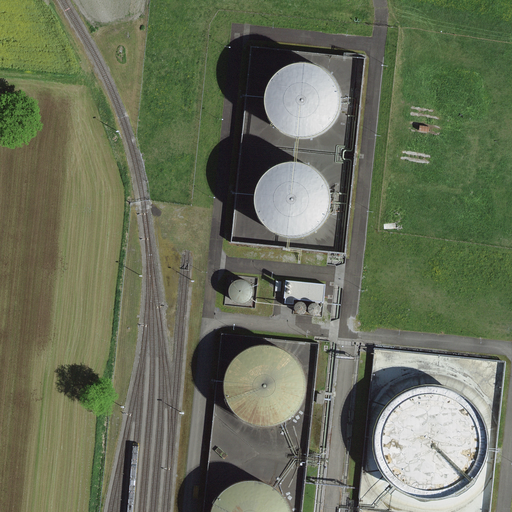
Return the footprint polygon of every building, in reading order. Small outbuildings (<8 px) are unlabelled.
[(299,67),(289,71),(277,81),(270,99),(272,118),(280,130),(290,137),(306,141),(322,138),(336,129),(343,117),(345,104),(342,87),(336,78),(326,71),(311,66),(299,67)] [(288,165),(278,169),(267,179),(259,197),(262,217),(270,229),(280,236),(295,240),(312,237),(326,227),(333,215),(335,202),(332,186),(325,176),(316,169),(301,164),(288,165)] [(326,301),(327,281),(288,278),(286,298),(326,301)] [(240,285),(237,286),(234,289),(232,294),(233,299),(235,302),(238,304),(242,305),(247,304),(250,302),(252,299),(253,295),(252,291),(250,288),(248,286),(244,285),(240,285)] [(300,305),(299,306),(297,307),(296,310),(296,313),(298,315),(299,316),(302,317),(304,316),(306,315),(307,313),(308,311),(307,308),(306,307),(305,306),(302,305),(300,305)] [(314,306),(313,307),(311,308),(310,311),(310,314),(312,316),(313,317),(315,318),(318,317),(320,316),(321,314),(322,312),(321,309),(320,308),(319,307),(316,306),(314,306)] [(260,352),(250,356),(238,367),(231,384),(234,404),(242,416),(251,423),(267,427),(283,424),(297,414),(304,402),(307,389),(303,373),(297,364),(287,356),(273,351),(260,352)] [(421,388),(406,394),(388,409),(377,436),(381,466),(394,484),(408,494),(432,501),(457,496),(477,481),(488,463),(492,444),(486,419),(477,405),(463,394),(440,386),(421,388)] [(245,484),(235,488),(223,498),(217,511),(289,511),(288,505),(282,496),(272,488),(258,483),(245,484)]
